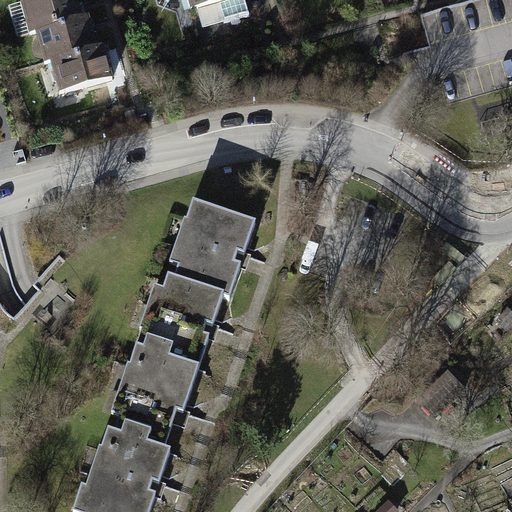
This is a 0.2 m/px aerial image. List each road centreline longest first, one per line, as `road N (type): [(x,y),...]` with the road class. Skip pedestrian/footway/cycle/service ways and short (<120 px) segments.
road 1 (residential): [(511,215),(482,218),(385,158),(288,137),(206,145),(0,205)]
road 2 (residential): [(511,229),(248,511)]
